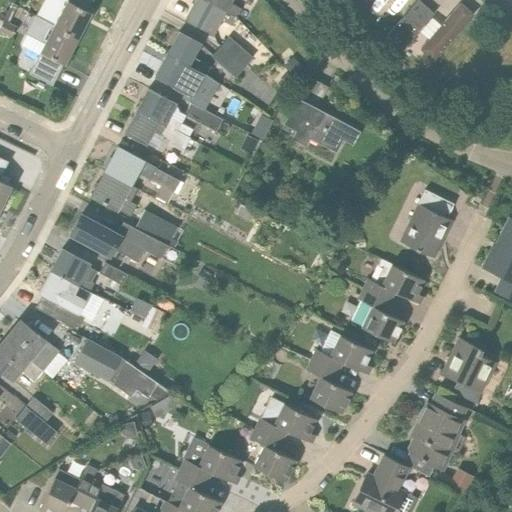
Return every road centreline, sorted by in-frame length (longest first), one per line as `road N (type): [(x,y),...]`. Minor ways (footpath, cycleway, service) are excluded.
road 1 (residential): [(264,511),(341,452),(421,346),(480,213)]
road 2 (residential): [(501,168),(440,139),(374,93),(289,0)]
road 3 (residential): [(70,150),(148,0)]
road 4 (residential): [(0,279),(70,150)]
